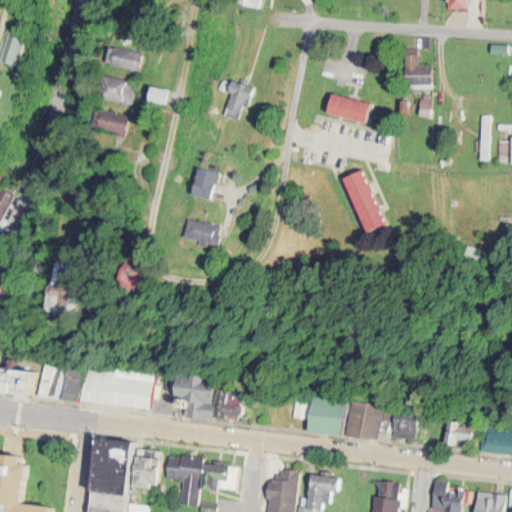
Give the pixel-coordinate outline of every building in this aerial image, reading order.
[(448,0),(471,0),(471,18),(448,17),(448,0)] [(27,64),(36,37),(15,30),(7,58),(27,64)] [(437,86),(437,62),(424,62),(424,51),(410,51),(410,86),(437,86)] [(141,66),(141,57),(125,56),(125,65),(141,66)] [(133,101),(137,78),(111,73),(107,97),(133,101)] [(260,83),(240,79),(234,113),(254,117),(260,83)] [(0,108),(7,111),(16,89),(0,82),(0,108)] [(173,100),(173,87),(156,86),(156,99),(173,100)] [(341,102),(336,121),(373,129),(377,110),(341,102)] [(132,112),(106,107),(103,126),(129,131),(132,112)] [(487,157),(495,157),(495,112),(487,112),(487,157)] [(209,191),(229,193),(233,166),(212,164),(209,191)] [(372,166),(353,175),(379,230),(397,221),(372,166)] [(0,235),(1,236),(13,189),(0,185),(0,235)] [(243,237),(246,218),(214,214),(211,233),(243,237)] [(157,284),(174,274),(162,252),(145,262),(157,284)] [(25,260),(4,253),(0,263),(0,291),(12,296),(25,260)] [(67,306),(91,305),(90,257),(66,257),(67,306)] [(48,391),(50,363),(69,364),(68,392),(48,391)] [(72,363),(70,395),(87,396),(89,364),(72,363)] [(5,364),(3,384),(47,389),(49,369),(5,364)] [(91,370),(88,399),(153,405),(156,376),(91,370)] [(186,375),(184,394),(199,395),(198,412),(217,414),(218,398),(226,399),(228,379),(218,379),(218,373),(196,371),(195,375),(186,375)] [(314,426),(318,393),(351,397),(348,430),(314,426)] [(392,406),(416,408),(413,437),(389,434),(392,406)] [(442,416),(459,418),(458,425),(477,427),(476,439),(455,437),(454,444),(439,443),(442,416)] [(485,423),(511,426),(511,451),(482,448),(485,423)] [(113,433),(107,486),(142,490),(148,437),(113,433)] [(211,451),(205,502),(186,500),(189,476),(173,474),(176,453),(186,454),(187,448),(211,451)] [(5,456),(1,500),(4,500),(2,511),(65,511),(66,503),(35,500),(39,461),(34,460),(35,452),(14,450),(14,456),(5,456)] [(215,458),(247,462),(244,486),(212,482),(215,458)] [(347,489),(348,472),(316,470),(315,497),(306,496),(304,511),(314,511),(315,505),(334,506),(335,488),(347,489)] [(273,511),(278,476),(304,479),(299,511),(273,511)] [(385,477),(407,480),(405,496),(409,496),(407,511),(377,511),(380,492),(383,492),(385,477)] [(471,511),(475,483),(438,480),(434,511),(471,511)] [(511,489),(484,486),(480,511),(508,511),(511,489)] [(100,511),(103,490),(137,493),(135,511),(100,511)]
